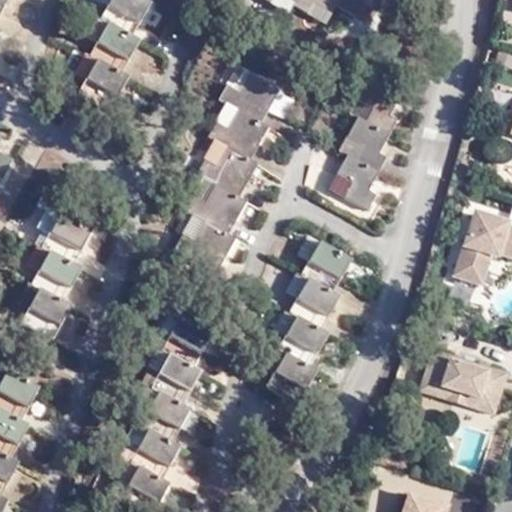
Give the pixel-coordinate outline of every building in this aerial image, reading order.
[(150,4),(141,0),(112,0),(101,22),(108,26),(90,58),(97,62),(78,95),(108,112),(126,79),(118,75),(137,40),(131,37),(150,4)] [(338,8),(341,0),(264,0),(269,3),(271,0),(291,0),(293,1),(291,5),(306,14),(313,4),(333,15),(338,8)] [(291,0),(271,0),(269,3),(286,12),(291,5),(293,1),(291,0)] [(341,0),(338,8),(356,18),(364,3),(379,11),(384,0),(341,0)] [(326,26),(333,15),(313,4),(306,14),(326,26)] [(227,147),(215,168),(208,180),(218,185),(200,219),(207,223),(187,257),(220,275),(238,240),(230,237),(248,202),(241,199),(258,165),(251,160),(269,128),(261,124),(279,90),(248,73),(230,107),(237,111),(221,144),(227,147)] [(351,159),(345,156),(335,174),(350,182),(342,197),(365,210),(373,195),(367,191),(384,159),(375,155),(394,121),(386,116),(395,96),(364,81),(354,99),(370,107),(363,121),(355,118),(345,137),(359,145),(351,159)] [(337,152),(345,156),(351,159),(359,145),(345,137),(337,152)] [(205,161),(215,168),(227,147),(221,144),(216,141),(205,161)] [(0,179),(10,162),(0,156),(0,179)] [(490,234),(495,214),(482,211),(476,230),(490,234)] [(511,220),(511,219),(495,214),(490,234),(476,230),(463,273),(486,280),(496,250),(511,254),(511,223),(511,220)] [(91,232),(59,216),(42,250),(51,255),(35,287),(41,291),(21,324),(53,342),(70,308),(64,304),(81,270),(74,266),(91,232)] [(307,260),(317,243),(305,236),(295,253),(307,260)] [(348,260),(317,243),(307,260),(299,276),(307,281),(295,300),(288,313),(296,318),(285,338),(278,351),(284,354),(272,374),(263,387),(296,406),(315,372),(309,369),(327,336),(319,331),(338,299),(330,294),(348,260)] [(307,281),(299,276),(293,273),(283,292),(295,300),(307,281)] [(168,337),(177,317),(166,311),(156,331),(168,337)] [(272,330),(285,338),(296,318),(288,313),(283,311),(272,330)] [(210,334),(177,317),(168,337),(161,352),(166,355),(149,389),(156,393),(146,412),(139,425),(148,429),(136,450),(130,463),(137,467),(126,487),(118,502),(136,511),(154,511),(169,484),(162,481),(180,447),(174,443),(190,411),(182,406),(199,373),(193,369),(210,334)] [(262,367),(272,374),(284,354),(278,351),(273,348),(262,367)] [(436,351),(430,374),(471,387),(474,403),(501,412),(511,369),(511,367),(482,360),(478,368),(470,361),(436,351)] [(471,387),(430,374),(426,388),(474,403),(471,387)] [(40,391),(7,375),(0,387),(0,511),(1,511),(7,503),(1,499),(18,468),(10,463),(29,430),(23,426),(40,391)] [(156,393),(149,389),(145,387),(136,406),(146,412),(156,393)] [(126,445),(136,450),(148,429),(139,425),(137,423),(126,445)] [(115,482),(126,487),(137,467),(130,463),(126,461),(115,482)] [(449,511),(454,500),(415,488),(408,511),(449,511)]
